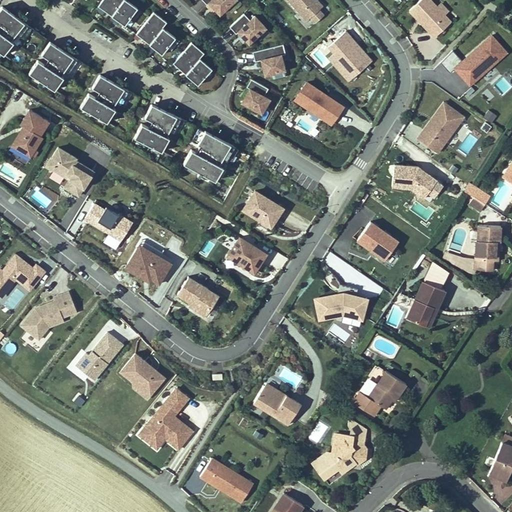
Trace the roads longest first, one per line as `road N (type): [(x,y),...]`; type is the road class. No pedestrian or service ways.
road 1 (residential): [(0,196),(186,346),(215,357),(252,335),(341,190)]
road 2 (residential): [(341,190),(403,83),(397,57),(348,0)]
road 3 (residential): [(0,385),(181,511)]
road 4 (residential): [(210,113),(25,0)]
road 5 (residential): [(361,511),(393,480),(428,469),(458,482),(486,511)]
road 6 (residential): [(341,190),(210,113)]
